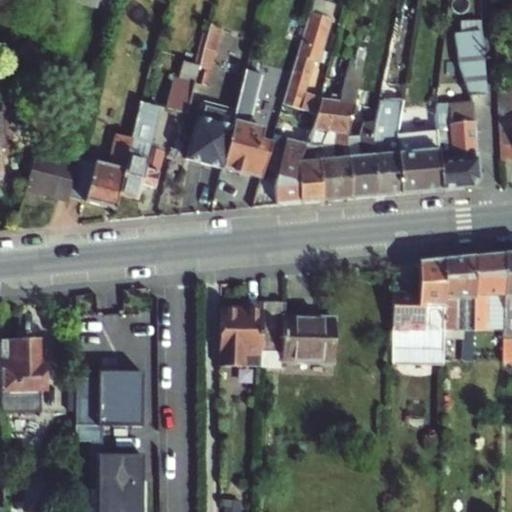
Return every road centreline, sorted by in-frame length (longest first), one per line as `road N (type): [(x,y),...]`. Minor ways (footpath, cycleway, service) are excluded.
road 1 (secondary): [(511,219),(178,250)]
road 2 (residential): [(178,250),(182,511)]
road 3 (secondary): [(178,250),(0,267)]
